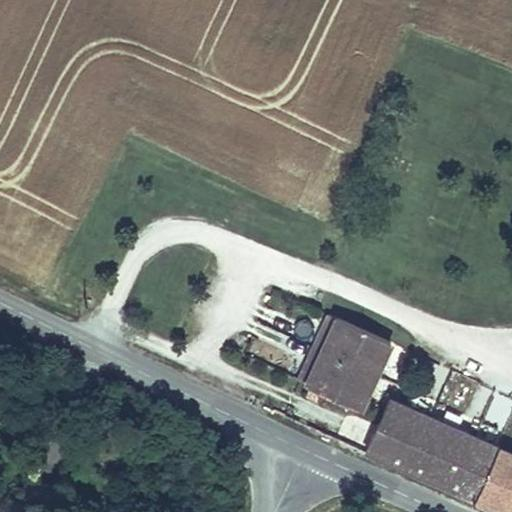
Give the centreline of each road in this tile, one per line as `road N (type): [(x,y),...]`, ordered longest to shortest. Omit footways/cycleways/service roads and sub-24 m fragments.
road 1 (tertiary): [(304,450),(0,304)]
road 2 (tertiary): [(441,511),(304,450)]
